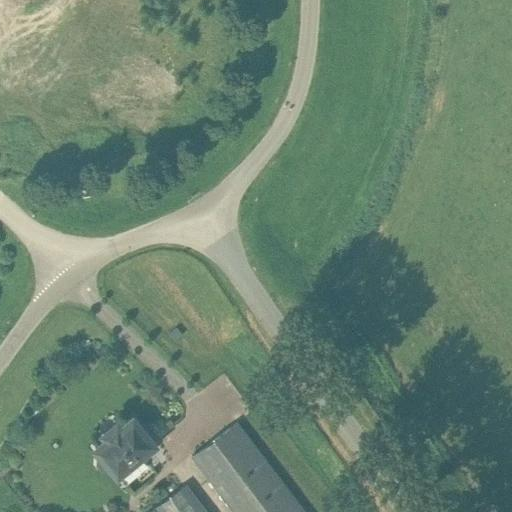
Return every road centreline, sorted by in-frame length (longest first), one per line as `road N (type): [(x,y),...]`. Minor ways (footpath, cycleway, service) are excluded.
road 1 (unclassified): [(406,511),(199,218)]
road 2 (unclassified): [(199,218),(276,137),(298,83),(308,0)]
road 3 (unclassified): [(0,361),(69,273),(128,241),(199,218)]
